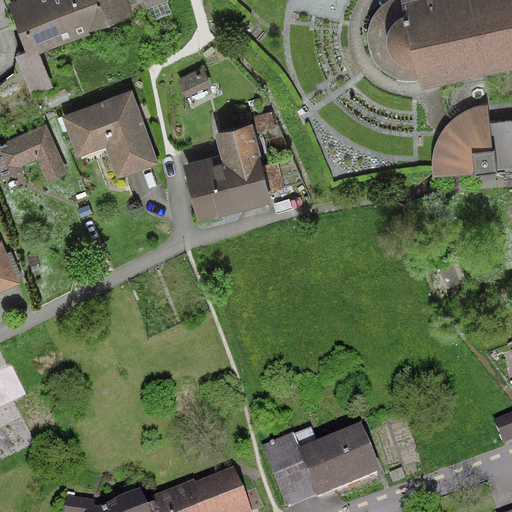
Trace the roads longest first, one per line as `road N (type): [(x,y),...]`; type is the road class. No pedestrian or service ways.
road 1 (track): [(188,241),(370,199),(511,184)]
road 2 (residential): [(511,458),(358,511)]
